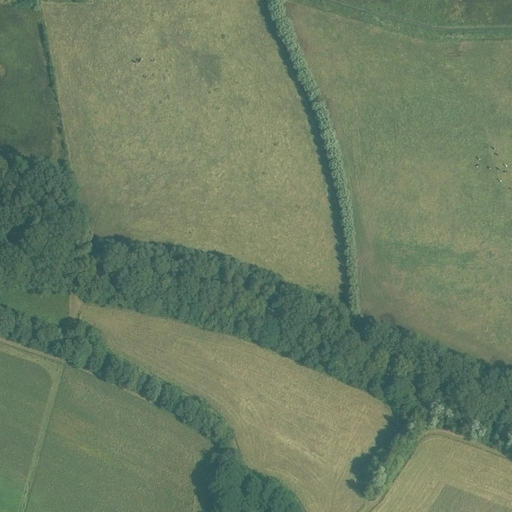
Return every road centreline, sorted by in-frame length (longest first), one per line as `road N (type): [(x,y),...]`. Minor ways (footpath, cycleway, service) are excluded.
road 1 (track): [(351,341),(194,285),(0,258)]
road 2 (track): [(511,412),(351,341)]
